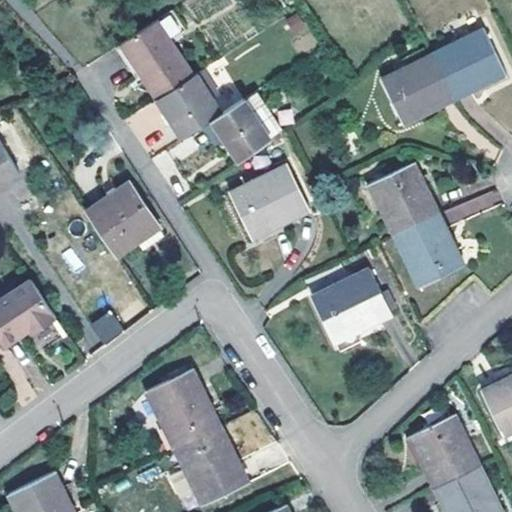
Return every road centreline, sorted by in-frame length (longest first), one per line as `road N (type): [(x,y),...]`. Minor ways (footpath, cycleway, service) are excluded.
road 1 (residential): [(0,449),(191,307),(212,302),(326,468)]
road 2 (residential): [(326,468),(511,296)]
